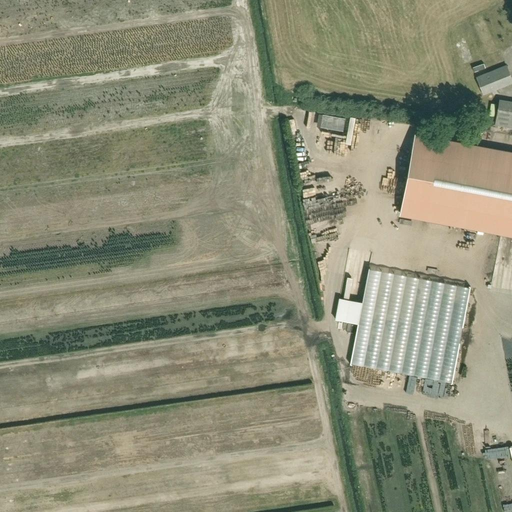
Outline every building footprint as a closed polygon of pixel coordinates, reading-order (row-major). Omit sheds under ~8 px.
[(511,81),(506,65),(476,78),(483,95),(511,83),(511,81)] [(511,101),(494,101),(493,128),(511,128),(511,101)] [(345,119),(322,115),(320,127),(343,131),(345,119)] [(511,235),(511,173),(412,155),(401,214),(511,235)] [(502,453),(510,452),(509,435),(501,436),(502,453)] [(489,456),(494,483),(501,482),(497,455),(489,456)]
